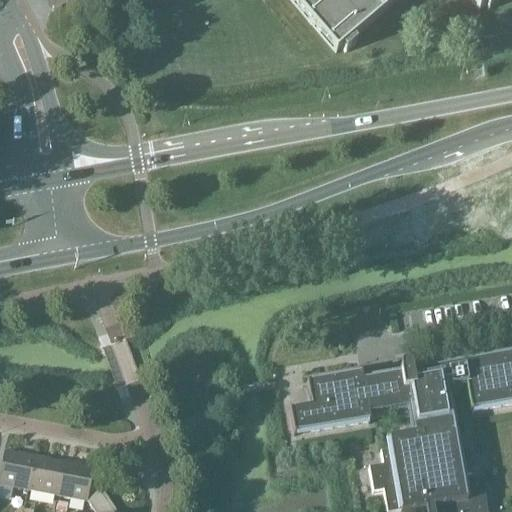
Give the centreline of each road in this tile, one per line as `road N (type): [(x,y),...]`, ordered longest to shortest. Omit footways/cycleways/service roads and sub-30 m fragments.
road 1 (secondary): [(63,253),(254,216),(511,127)]
road 2 (secondary): [(511,97),(67,173)]
road 3 (residential): [(67,173),(20,19)]
road 4 (residential): [(0,46),(33,181)]
